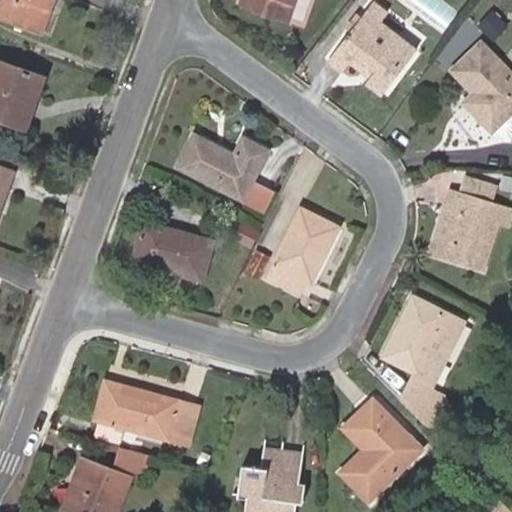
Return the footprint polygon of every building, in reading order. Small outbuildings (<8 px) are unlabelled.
[(53,0),(0,0),(0,13),(43,30),(53,0)] [(243,0),(242,5),(287,22),(294,0),(243,0)] [(437,19),(448,1),(445,0),(406,0),(407,1),(437,19)] [(388,12),(375,2),(330,61),(343,71),(350,61),(388,88),(417,50),(380,22),(388,12)] [(511,33),(499,21),(487,34),(502,49),(511,38),(511,33)] [(455,70),(476,92),(486,101),(475,113),(493,131),(511,112),(511,74),(481,43),(455,70)] [(45,79),(0,62),(0,118),(26,129),(45,79)] [(464,104),(475,113),(486,101),(476,92),(464,104)] [(182,167),(243,198),(252,180),(268,150),(247,139),(238,157),(198,137),(182,167)] [(0,198),(11,171),(0,167),(0,198)] [(0,210),(15,173),(11,171),(0,198),(0,210)] [(274,192),(252,180),(243,198),(241,202),(263,214),(274,192)] [(502,205),(455,191),(437,252),(483,268),(502,205)] [(340,228),(303,210),(271,276),(300,291),(307,277),(314,280),(340,228)] [(241,221),(234,234),(252,243),(259,230),(241,221)] [(214,241),(148,223),(137,260),(204,278),(214,241)] [(270,257),(256,250),(245,272),(259,279),(270,257)] [(402,401),(424,423),(440,393),(430,388),(463,322),(415,297),(386,356),(416,372),(402,401)] [(188,443),(199,407),(109,382),(94,436),(113,441),(118,424),(188,443)] [(375,401),(347,429),(366,448),(343,473),(371,501),(422,449),(375,401)] [(302,452),(264,447),(261,469),(242,467),(238,495),(247,496),(245,511),(294,511),(295,504),(302,504),(304,485),(298,484),(302,452)] [(152,458),(125,448),(117,469),(88,458),(73,500),(101,511),(119,511),(134,476),(145,480),(152,458)]
